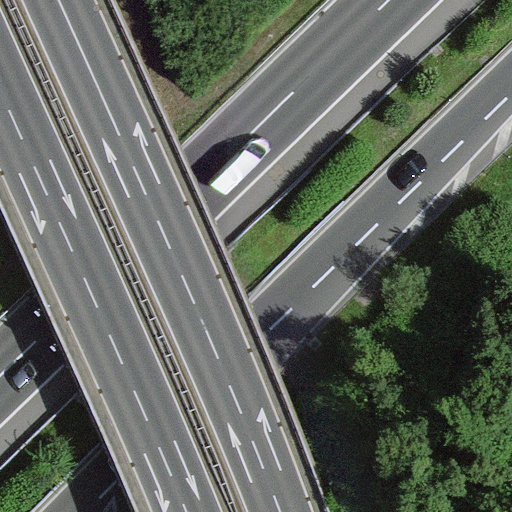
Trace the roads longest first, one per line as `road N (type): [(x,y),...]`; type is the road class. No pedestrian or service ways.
road 1 (motorway): [(86,511),(511,81)]
road 2 (secondary): [(282,511),(58,0)]
road 3 (motorway): [(0,377),(389,0)]
road 4 (secondary): [(0,86),(185,511)]
